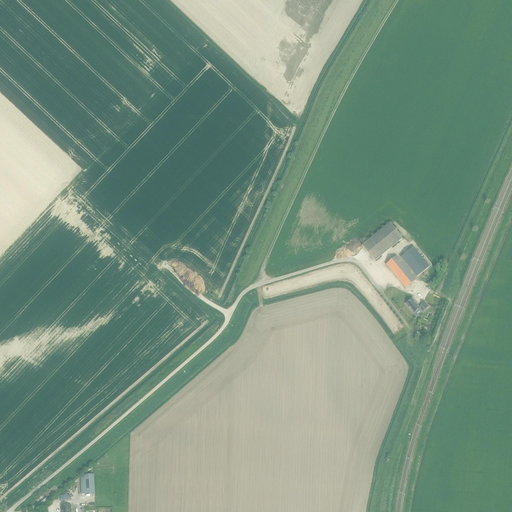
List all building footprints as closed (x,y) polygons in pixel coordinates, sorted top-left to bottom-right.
[(375,261),(402,238),(389,223),(362,245),(375,261)] [(413,247),(401,257),(417,277),(429,266),(413,247)] [(405,288),(416,280),(396,256),(386,264),(405,288)] [(411,294),(404,301),(405,302),(413,295),(411,294)] [(419,306),(412,299),(406,304),(413,313),(419,308),(422,312),(428,307),(424,302),(419,306)] [(82,494),(94,493),(94,474),(81,475),(82,494)] [(46,496),(38,503),(41,505),(48,498),(46,496)]
